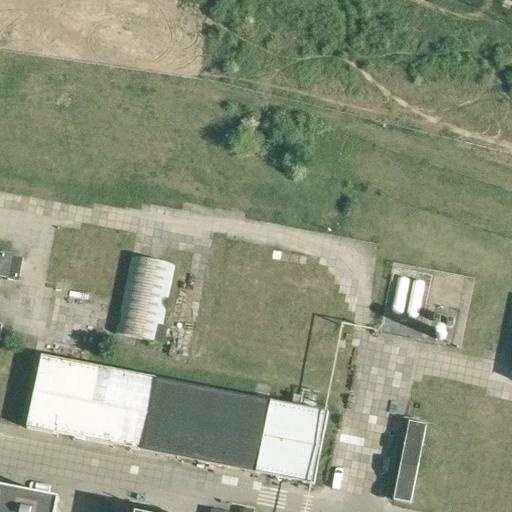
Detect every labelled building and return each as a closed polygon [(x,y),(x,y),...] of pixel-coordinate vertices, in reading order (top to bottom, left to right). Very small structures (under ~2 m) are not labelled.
[(12,255),(10,255),(0,252),(0,277),(5,279),(7,279),(7,280),(19,283),(23,259),(12,256),(12,255)] [(132,254),(117,335),(158,342),(173,262),(132,254)] [(428,314),(429,282),(401,282),(400,313),(428,314)] [(327,412),(42,357),(28,428),(313,484),(327,412)] [(411,504),(426,425),(409,422),(394,501),(411,504)] [(58,511),(60,501),(0,489),(0,511),(58,511)]
